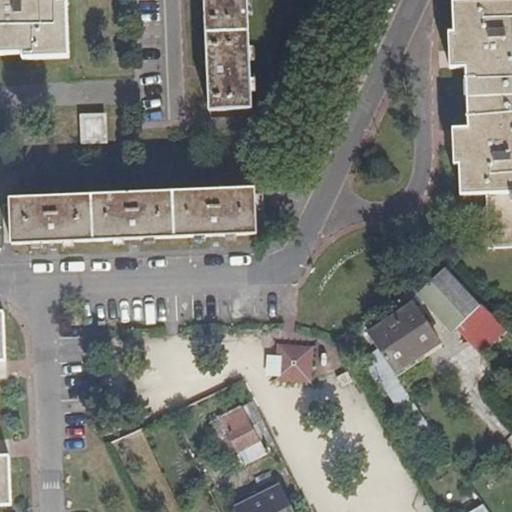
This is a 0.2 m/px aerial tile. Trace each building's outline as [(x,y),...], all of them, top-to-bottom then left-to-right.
[(0,0),(0,55),(27,54),(27,59),(72,58),(70,0),(0,0)] [(205,0),(210,112),(253,110),(248,0),(205,0)] [(485,195),(487,249),(511,248),(511,1),(453,3),(454,33),(449,33),(449,51),(450,69),(467,68),(469,130),(452,130),(453,148),(453,165),(460,165),(461,195),(485,195)] [(101,133),(101,115),(83,115),(82,133),(101,133)] [(11,201),(14,245),(14,246),(258,236),(256,190),(11,201)] [(483,305),(447,268),(419,296),(454,333),(458,330),(483,305)] [(483,305),(458,330),(482,354),(507,330),(483,305)] [(412,308),(368,337),(378,352),(394,375),(438,345),(412,308)] [(10,457),(0,457),(0,361),(6,361),(5,313),(0,312),(0,505),(12,505),(10,457)] [(281,377),(276,381),(311,383),(313,349),(278,346),(278,358),(282,358),(281,377)] [(394,375),(378,352),(368,366),(420,442),(434,433),(394,375)] [(257,437),(250,424),(232,433),(239,447),(257,437)] [(290,511),(278,488),(236,508),(237,511),(290,511)]
